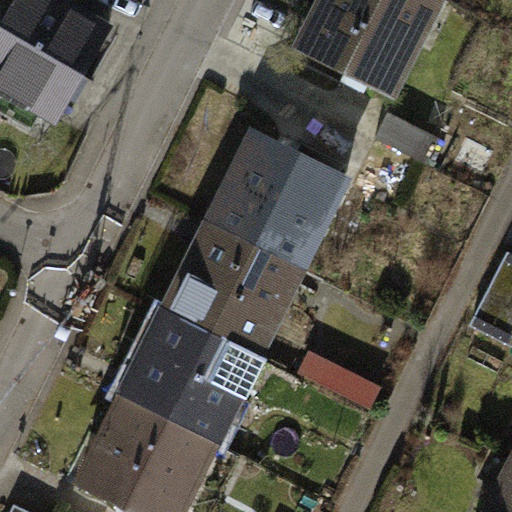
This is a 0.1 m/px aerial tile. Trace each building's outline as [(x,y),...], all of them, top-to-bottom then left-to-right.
[(0,0),(0,29),(14,0),(0,0)] [(0,87),(77,126),(124,32),(58,0),(14,0),(0,29),(0,87)] [(449,0),(332,0),(309,47),(405,95),(452,1),(449,0)] [(248,139),(207,226),(307,274),(348,187),(248,139)] [(207,226),(165,313),(266,361),(307,274),(207,226)] [(165,313),(124,400),(225,448),(266,361),(165,313)] [(124,400),(83,487),(135,511),(194,511),(225,448),(124,400)] [(511,511),(511,483),(499,511),(511,511)]
